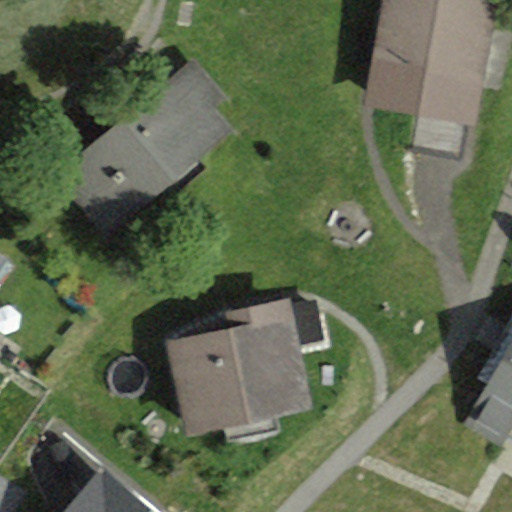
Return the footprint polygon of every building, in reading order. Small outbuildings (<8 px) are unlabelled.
[(381,0),(363,112),(476,131),(498,0),(495,0),(381,0)] [(44,184),(94,251),(229,150),(179,84),(44,184)] [(154,338),(181,447),(311,415),(284,306),(154,338)] [(299,358),(326,356),(323,313),(295,315),(299,358)] [(511,340),(475,410),(511,429),(511,340)] [(92,511),(133,511),(111,491),(92,511)]
